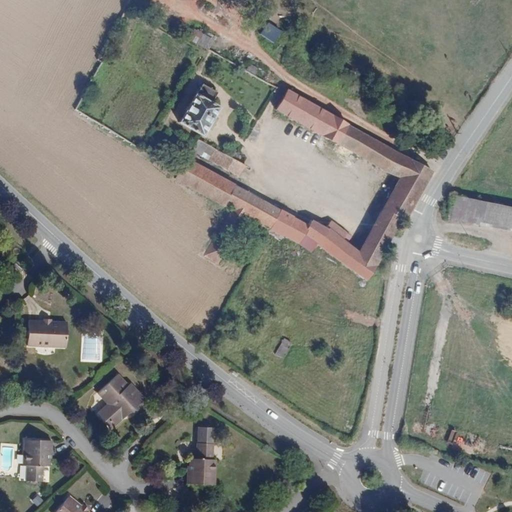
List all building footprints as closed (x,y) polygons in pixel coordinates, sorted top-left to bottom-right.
[(266,22),(257,34),(270,44),(279,32),(266,22)] [(187,39),(206,51),(212,40),(193,29),(187,39)] [(203,85),(202,84),(201,85),(202,85),(200,88),(199,90),(198,91),(196,94),(180,122),(203,136),(208,129),(212,132),(221,118),(216,115),(220,108),(211,102),(212,99),(213,98),(215,95),(216,93),(216,94),(217,93),(216,92),(216,93),(214,92),(212,90),(211,90),(208,88),(207,88),(207,87),(205,87),(202,85),(203,85)] [(319,246),(369,283),(374,273),(379,265),(392,241),(393,239),(395,235),(403,219),(406,221),(434,171),(424,166),(411,158),(351,124),(334,115),(324,109),(321,107),(302,97),(298,95),(288,89),(276,111),(286,116),(290,118),(308,129),(312,131),(323,137),(339,146),(336,152),(349,160),(353,153),(400,179),(384,208),(375,224),(373,227),(371,230),(360,251),(344,239),(348,232),(332,220),(327,227),(313,220),(311,225),(282,209),(236,184),(187,157),(174,178),(224,206),(229,209),(204,256),(222,266),(248,219),(270,230),(299,245),(299,244),(313,254),(319,244),(320,244),(319,246)] [(205,158),(210,149),(197,141),(191,150),(205,158)] [(247,166),(234,159),(228,170),(240,177),(247,166)] [(511,208),(449,196),(445,220),(511,233),(511,208)] [(67,324),(67,322),(53,321),(53,320),(53,319),(52,319),(45,319),(44,319),(44,320),(44,321),(29,320),(29,322),(28,346),(28,347),(66,349),(66,348),(66,341),(69,341),(70,330),(69,330),(67,330),(67,324)] [(281,357),(289,342),(282,338),(274,353),(281,357)] [(111,430),(112,430),(123,420),(132,412),(134,415),(134,414),(135,414),(137,412),(139,410),(140,409),(138,407),(147,399),(146,398),(133,384),(133,383),(132,384),(130,385),(120,374),(99,392),(99,393),(109,404),(98,414),(108,426),(111,429),(111,430)] [(214,460),(215,443),(214,443),(215,428),(214,428),(200,427),(199,427),(198,442),(197,459),(192,459),(191,459),(190,468),(189,468),(188,484),(189,484),(203,485),(216,486),(217,486),(218,460),(217,460),(214,460)] [(28,465),(27,482),(28,482),(43,482),(44,482),(45,466),(51,466),(52,466),(52,457),(53,457),(54,440),(53,440),(39,440),(26,439),(25,439),(24,465),(25,465),(28,465)] [(37,507),(41,498),(33,495),(29,504),(37,507)] [(82,505),(70,495),(69,496),(65,501),(64,500),(63,500),(56,508),(56,509),(58,510),(56,511),(90,511),(88,510),(89,509),(90,509),(89,508),(83,503),(82,503),(82,505)]
